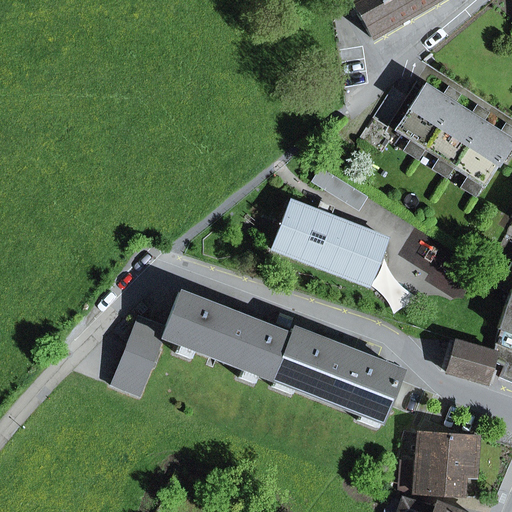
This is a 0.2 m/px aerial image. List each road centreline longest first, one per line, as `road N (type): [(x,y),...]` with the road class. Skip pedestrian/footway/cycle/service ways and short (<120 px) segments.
road 1 (residential): [(511,413),(437,380),(385,334),(162,262),(0,439)]
road 2 (residential): [(347,109),(479,0)]
